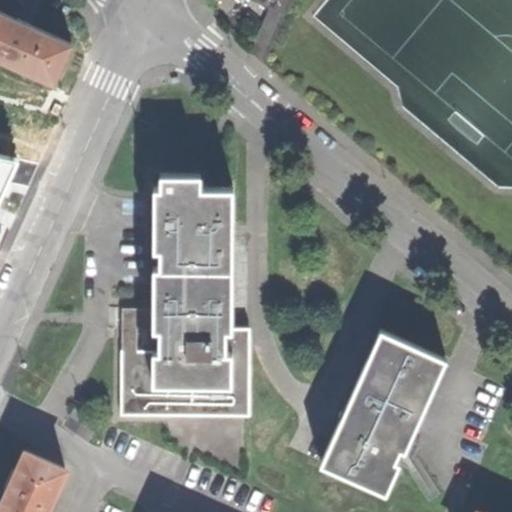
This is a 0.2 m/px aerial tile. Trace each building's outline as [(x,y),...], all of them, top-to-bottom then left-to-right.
[(263,0),(272,4),(257,39),(262,41),(254,54),(265,63),(273,46),(288,11),(292,0),(263,0)] [(12,11),(11,14),(0,8),(0,54),(58,81),(73,40),(39,25),(25,20),(26,17),(19,14),(12,11)] [(115,377),(115,408),(241,409),(241,324),(218,323),(218,303),(225,303),(225,281),(219,281),(220,244),(227,244),(227,203),(221,203),(221,181),(195,181),(195,166),(155,166),(155,200),(150,200),(150,222),(155,222),(154,281),(148,280),(148,286),(148,293),(155,293),(155,302),(154,323),(154,346),(131,345),(115,345),(115,377)] [(0,217),(1,218),(4,217),(6,215),(8,213),(8,208),(14,195),(9,192),(13,184),(16,176),(0,168),(0,217)] [(115,301),(115,345),(131,345),(131,323),(154,323),(155,302),(115,301)] [(379,324),(319,456),(384,485),(397,456),(392,454),(395,447),(398,441),(403,443),(444,353),(379,324)] [(92,428),(100,417),(76,399),(68,409),(92,428)] [(0,496),(0,511),(42,511),(43,509),(40,508),(60,462),(22,446),(0,496)]
